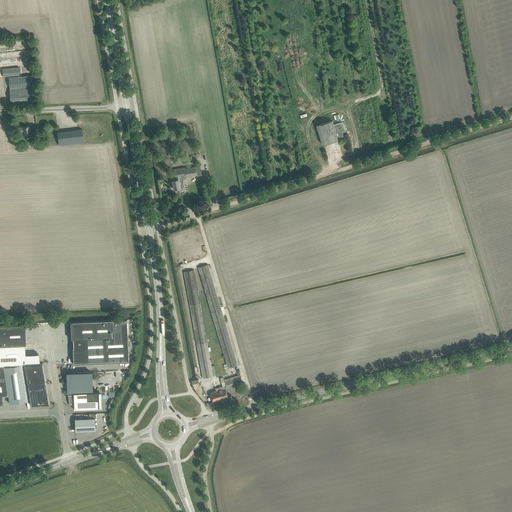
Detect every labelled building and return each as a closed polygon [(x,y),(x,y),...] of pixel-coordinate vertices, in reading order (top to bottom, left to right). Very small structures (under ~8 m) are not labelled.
[(19,67),(2,69),(3,77),(19,75),(19,67)] [(25,76),(9,77),(9,85),(10,89),(12,89),(22,88),(27,87),(34,87),(33,75),(25,76)] [(10,104),(34,103),(34,88),(10,89),(10,104)] [(318,125),(323,144),(338,139),(339,141),(345,139),(343,134),(344,134),(344,133),(344,132),(343,131),(342,132),(340,123),(334,124),(333,120),(318,125)] [(31,136),(30,131),(29,126),(23,127),(19,128),(20,132),(23,132),(24,137),(31,136)] [(59,145),(84,142),(82,129),(57,132),(59,145)] [(186,173),(186,177),(197,175),(197,176),(202,175),(200,166),(186,169),(185,167),(174,169),(175,176),(176,175),(176,179),(172,180),(172,181),(172,183),(173,183),(173,186),(173,188),(174,188),(174,189),(177,189),(177,192),(182,191),(181,187),(180,187),(178,181),(180,181),(179,175),(186,173)] [(208,264),(198,267),(228,368),(238,365),(208,264)] [(184,272),(203,378),(213,376),(194,270),(184,272)] [(73,348),(73,364),(129,361),(127,319),(72,322),(72,339),(73,339),(73,348)] [(25,344),(24,340),(25,340),(25,324),(4,325),(5,345),(25,344)] [(0,345),(0,364),(42,363),(41,352),(33,352),(32,348),(27,348),(27,345),(0,345)] [(42,363),(24,364),(27,384),(46,383),(42,363)] [(4,367),(10,403),(28,401),(23,364),(4,367)] [(91,372),(66,373),(67,393),(92,392),(91,372)] [(238,375),(224,380),(225,385),(226,386),(240,382),(238,375)] [(46,383),(27,384),(30,404),(49,403),(46,383)] [(224,386),(216,388),(215,388),(216,390),(210,392),(213,402),(228,398),(225,388),(224,386)] [(68,395),(68,394),(70,405),(70,404),(74,404),(74,409),(99,408),(99,392),(74,393),(74,394),(68,395)] [(95,418),(75,419),(75,431),(95,430),(95,418)]
